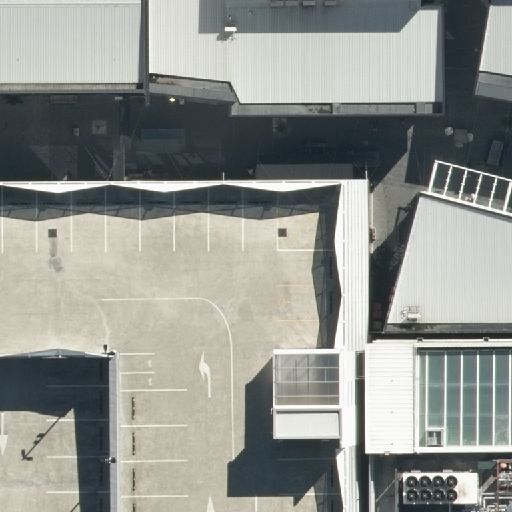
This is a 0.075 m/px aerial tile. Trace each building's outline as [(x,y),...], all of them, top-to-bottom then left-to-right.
[(0,0),(0,64),(146,63),(145,0),(0,0)] [(226,0),(145,0),(146,63),(227,73),(226,0)] [(226,0),(227,73),(235,94),(435,92),(435,0),(226,0)] [(511,89),(511,0),(497,0),(484,84),(511,89)] [(0,511),(377,511),(375,409),(374,374),(372,333),(373,301),(373,264),(373,181),(147,183),(135,184),(0,182),(0,511)] [(511,216),(427,194),(391,332),(511,331),(511,216)] [(511,511),(511,331),(391,332),(372,333),(374,374),(375,409),(382,409),(383,511),(511,511)]
